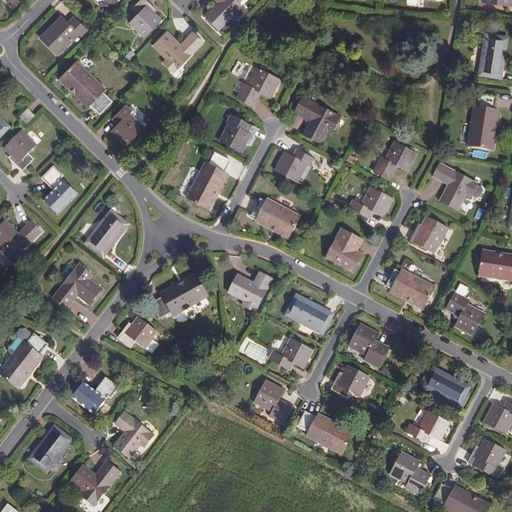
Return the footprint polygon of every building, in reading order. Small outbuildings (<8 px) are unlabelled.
[(130,22),(144,36),(162,18),(155,12),(157,9),(147,0),(140,0),(132,8),(138,14),(130,22)] [(237,0),(216,0),(218,2),(205,14),(220,28),(233,16),(236,19),(247,9),(237,0)] [(62,14),(48,29),(65,46),(79,31),(82,34),(88,28),(77,18),(72,23),(62,14)] [(155,44),(168,58),(164,61),(174,71),(204,42),(194,32),(182,43),(169,30),(155,44)] [(506,37),(486,34),(480,73),(500,76),(506,37)] [(71,86),(90,105),(91,104),(100,113),(112,100),(103,92),(105,89),(77,61),(59,79),(68,88),(71,86)] [(245,84),(238,98),(254,107),(262,93),(272,98),(281,80),(259,68),(249,86),(245,84)] [(88,107),(90,105),(71,86),(68,88),(88,107)] [(488,133),(492,108),(491,108),(493,95),(474,92),(473,105),(470,104),(464,143),(489,147),(491,134),(488,133)] [(311,117),(302,133),(320,142),(328,127),(333,129),(340,116),(303,96),(296,109),(311,117)] [(113,131),(128,145),(145,128),(130,114),(133,111),(127,106),(117,117),(122,122),(113,131)] [(34,115),(28,109),(20,116),(27,122),(34,115)] [(239,126),(229,121),(219,140),(241,152),(246,143),(249,144),(258,128),(242,120),(239,126)] [(21,131),(4,148),(11,156),(9,157),(22,170),(34,158),(28,152),(36,145),(21,131)] [(374,171),(390,179),(397,166),(407,170),(416,152),(394,141),(385,159),(381,157),(374,171)] [(314,157),(301,150),(298,157),(286,151),(276,169),(298,181),(308,162),(311,163),(314,157)] [(212,195),(224,171),(230,159),(214,151),(208,162),(205,161),(186,197),(209,208),(215,196),(212,195)] [(471,196),(472,195),(477,184),(478,183),(440,163),(434,176),(448,184),(440,201),(457,209),(466,194),(471,196)] [(45,201),(58,214),(77,194),(61,178),(64,175),(55,166),(43,178),(55,190),(45,201)] [(227,173),(224,171),(212,195),(215,196),(227,173)] [(477,184),(472,195),(479,199),(485,188),(477,184)] [(350,206),(369,216),(372,210),(383,215),(392,198),(370,186),(360,204),(353,200),(350,206)] [(279,228),(277,231),(289,237),(301,215),(268,197),(267,200),(261,197),(253,214),(257,217),(279,228)] [(129,225),(113,213),(90,243),(105,255),(129,225)] [(256,220),(277,231),(279,228),(257,217),(256,220)] [(448,228),(427,217),(422,226),(419,224),(411,240),(434,253),(438,246),(439,246),(448,228)] [(6,221),(0,227),(0,242),(5,248),(2,251),(12,261),(41,231),(31,221),(19,233),(6,221)] [(363,238),(342,227),(327,257),(354,271),(364,252),(358,249),(363,238)] [(511,260),(495,258),(495,255),(483,253),(479,278),(511,282),(511,260)] [(66,308),(77,293),(91,304),(103,289),(88,278),(92,273),(80,265),(54,299),(66,308)] [(413,299),(412,302),(424,308),(435,286),(403,268),(401,271),(396,268),(387,285),(392,287),(413,299)] [(238,271),(227,289),(243,299),(241,303),(253,310),(273,278),(260,271),(254,281),(238,271)] [(187,283),(164,297),(165,298),(154,305),(163,320),(175,313),(176,315),(210,294),(197,272),(185,279),(187,283)] [(163,294),(164,297),(187,283),(185,279),(163,294)] [(391,291),(412,302),(413,299),(392,287),(391,291)] [(469,299),(456,292),(447,308),(461,315),(456,325),(474,334),(485,312),(467,303),(469,299)] [(333,313),(298,294),(289,313),(323,331),(333,313)] [(130,323),(119,338),(131,347),(136,341),(145,347),(157,331),(138,316),(132,324),(130,323)] [(350,345),(368,355),(367,359),(380,365),(388,350),(375,343),(380,333),(362,323),(350,345)] [(10,351),(14,355),(24,342),(26,344),(32,336),(24,329),(20,329),(17,333),(17,337),(10,347),(10,351)] [(0,373),(20,389),(28,378),(25,376),(41,356),(40,355),(48,344),(34,334),(32,336),(26,344),(24,342),(14,355),(0,372),(0,373)] [(281,356),(273,352),(270,358),(289,368),(292,362),(304,368),(313,349),(291,337),(281,356)] [(25,376),(28,378),(44,358),(41,356),(25,376)] [(334,388),(348,396),(352,389),(362,394),(371,376),(349,364),(344,373),(342,372),(334,388)] [(435,368),(426,385),(461,403),(469,386),(435,368)] [(84,381),(73,396),(94,413),(108,395),(111,398),(119,387),(106,376),(95,390),(84,381)] [(266,379),(254,401),(273,411),(271,415),(284,421),(293,405),(280,399),(284,389),(266,379)] [(506,408),(494,403),(485,421),(507,433),(511,422),(511,403),(509,402),(506,408)] [(125,410),(116,423),(125,430),(115,444),(131,457),(142,443),(146,446),(155,434),(125,410)] [(341,427),(317,416),(305,410),(297,426),(308,431),(307,435),(343,453),(354,431),(342,424),(341,427)] [(410,424),(407,431),(426,440),(430,434),(441,440),(450,422),(428,410),(418,428),(410,424)] [(319,412),(317,416),(341,427),(342,424),(319,412)] [(31,458),(47,470),(70,439),(55,427),(31,458)] [(477,447),(468,463),(484,470),(487,464),(497,469),(506,451),(484,439),(480,448),(477,447)] [(420,461),(402,451),(391,473),(409,482),(407,486),(421,494),(429,478),(415,470),(420,461)] [(84,464),(72,479),(86,491),(82,495),(94,504),(120,470),(109,461),(99,475),(84,464)] [(478,499),(455,487),(455,488),(443,481),(435,497),(446,503),(445,507),(455,511),(486,511),(491,503),(480,497),(478,499)] [(456,484),(455,487),(478,499),(480,497),(456,484)] [(19,511),(8,503),(1,511),(19,511)]
